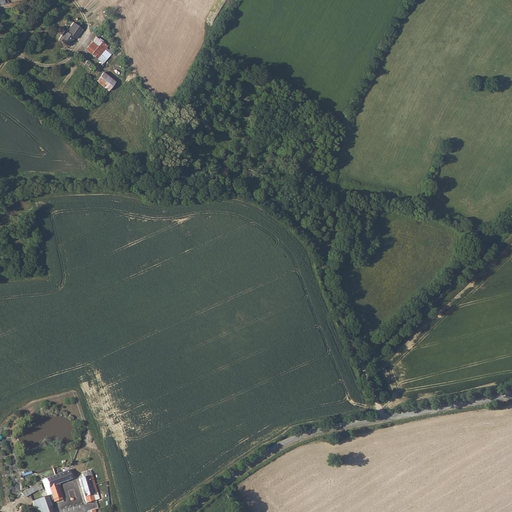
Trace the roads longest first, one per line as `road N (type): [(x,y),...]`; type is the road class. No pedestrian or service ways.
road 1 (unclassified): [(511,394),(282,441),(187,511)]
road 2 (track): [(360,361),(320,268),(284,222),(233,187),(149,191),(126,178)]
road 3 (track): [(511,221),(360,361)]
road 4 (track): [(126,178),(0,71)]
road 5 (track): [(126,178),(0,191)]
